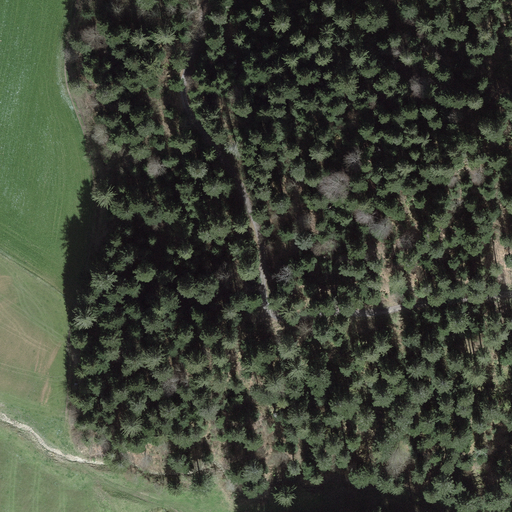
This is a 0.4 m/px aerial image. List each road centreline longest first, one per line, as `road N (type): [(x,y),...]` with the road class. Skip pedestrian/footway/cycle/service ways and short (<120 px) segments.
road 1 (track): [(79,0),(67,76),(96,181),(72,335),(73,459),(90,475),(202,511)]
road 2 (track): [(208,0),(183,94),(249,201),(261,239),(263,304),(272,314),(511,293)]
